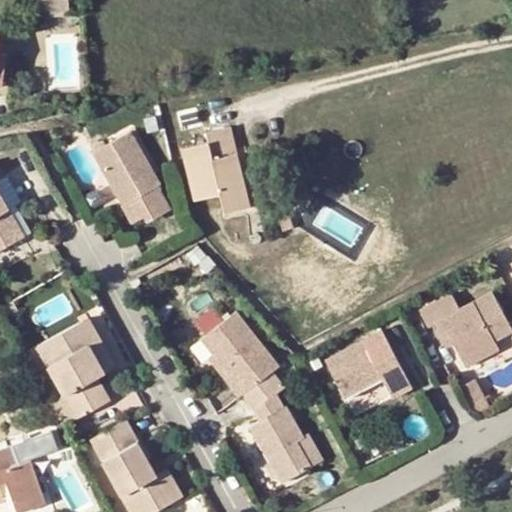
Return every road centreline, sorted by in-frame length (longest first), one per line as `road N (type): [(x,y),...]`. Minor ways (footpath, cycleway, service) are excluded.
road 1 (residential): [(86,236),(239,511)]
road 2 (residential): [(339,511),(511,415)]
